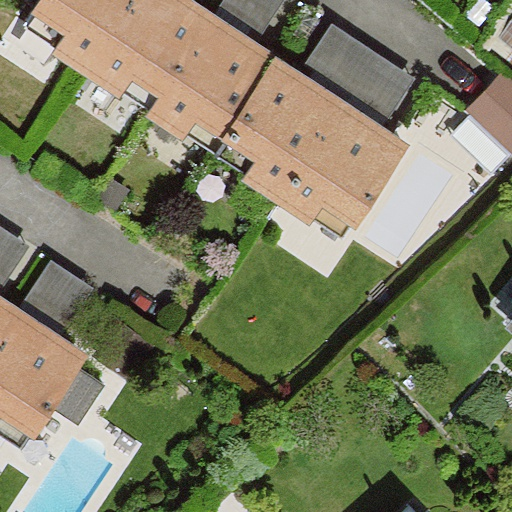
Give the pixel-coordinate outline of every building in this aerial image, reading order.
[(409,143),(190,0),(48,0),(31,26),(350,234),(409,143)] [(226,0),(223,5),(265,33),(286,0),(226,0)] [(336,22),(309,64),(391,118),(419,77),(336,22)] [(511,109),(511,108),(492,133),(511,148),(511,109)] [(0,265),(12,273),(37,232),(0,209),(0,265)] [(53,256),(36,291),(90,318),(107,282),(53,256)] [(511,300),(499,317),(511,327),(511,300)] [(77,355),(0,304),(0,415),(25,432),(77,355)] [(164,342),(120,314),(96,351),(140,379),(164,342)]
